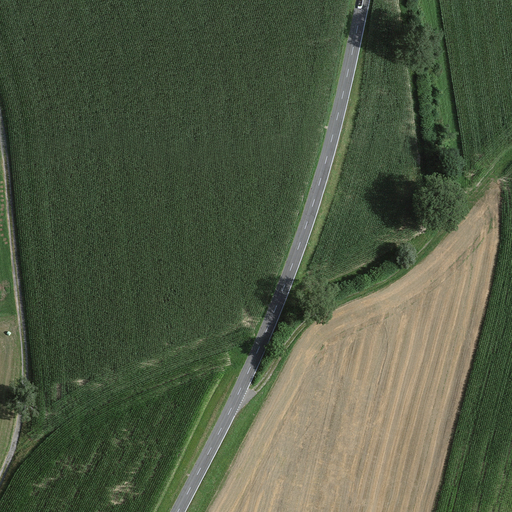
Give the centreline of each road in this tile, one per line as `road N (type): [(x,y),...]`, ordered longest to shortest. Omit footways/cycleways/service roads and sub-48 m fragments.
road 1 (tertiary): [(178,511),(289,276),(328,154),(363,0)]
road 2 (track): [(0,111),(27,364),(25,401),(0,486)]
